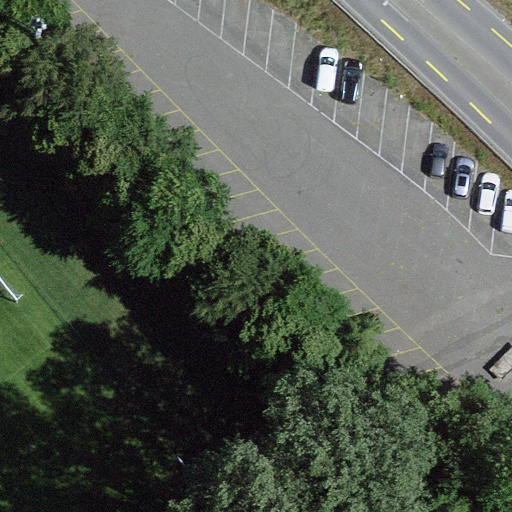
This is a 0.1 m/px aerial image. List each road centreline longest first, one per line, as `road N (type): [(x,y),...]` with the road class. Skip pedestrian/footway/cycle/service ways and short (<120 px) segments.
road 1 (track): [(450,364),(260,511)]
road 2 (secondary): [(511,98),(403,0)]
